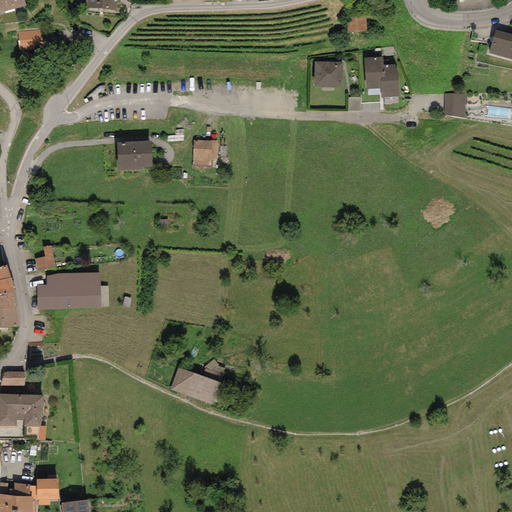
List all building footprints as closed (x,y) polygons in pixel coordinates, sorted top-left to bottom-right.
[(23,0),(0,0),(0,13),(26,5),(23,0)] [(86,0),(86,9),(116,11),(117,0),(86,0)] [(368,34),(368,19),(349,20),(350,35),(368,34)] [(41,30),(17,32),(19,51),(43,49),(41,30)] [(511,34),(495,30),(489,54),(511,59),(511,34)] [(364,58),(366,89),(381,88),(382,97),(398,96),(397,65),(383,65),(383,57),(364,58)] [(343,62),(314,62),(314,87),(343,87),(343,62)] [(465,94),(444,94),(445,116),(465,116),(465,94)] [(151,140),(116,142),(117,170),(143,169),(143,166),(152,166),(151,140)] [(217,141),(193,140),(192,165),(211,165),(211,160),(217,161),(217,141)] [(37,259),(28,260),(29,271),(48,270),(47,248),(37,249),(37,259)] [(0,265),(0,296),(14,292),(12,277),(6,265),(0,265)] [(29,285),(30,313),(97,311),(96,276),(39,278),(40,285),(29,285)] [(0,308),(16,307),(14,292),(0,296),(0,308)] [(16,307),(0,308),(0,327),(20,327),(16,307)] [(213,384),(170,369),(163,389),(206,405),(213,384)] [(25,373),(3,372),(0,389),(0,394),(22,396),(25,373)] [(0,394),(0,425),(16,426),(17,420),(23,420),(23,427),(40,427),(44,395),(22,396),(0,394)] [(59,479),(36,479),(36,486),(30,486),(30,496),(32,496),(32,500),(35,500),(38,500),(39,506),(49,505),(49,499),(59,499),(59,479)] [(30,496),(30,486),(30,484),(0,483),(0,510),(35,511),(35,500),(32,500),(32,496),(30,496)] [(89,511),(88,500),(61,503),(62,511),(89,511)]
